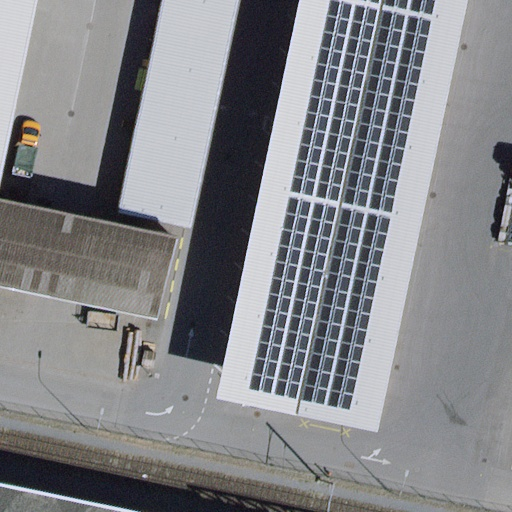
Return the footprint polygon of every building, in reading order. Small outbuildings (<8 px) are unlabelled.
[(0,0),(0,193),(40,0),(0,0)] [(238,0),(165,0),(123,210),(194,224),(238,0)] [(379,434),(472,0),(305,0),(219,400),(379,434)] [(0,283),(151,314),(168,233),(0,199),(0,283)] [(114,511),(0,486),(0,511),(114,511)]
